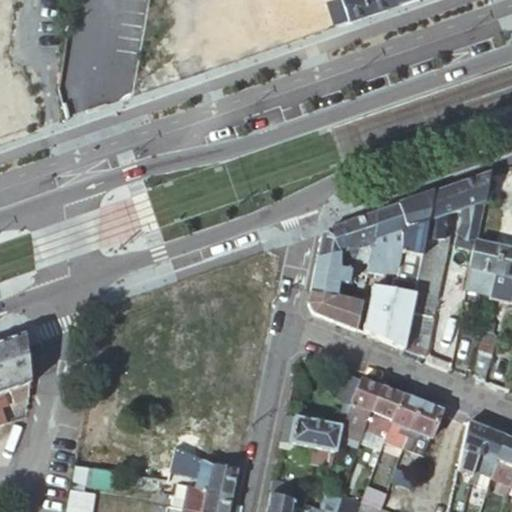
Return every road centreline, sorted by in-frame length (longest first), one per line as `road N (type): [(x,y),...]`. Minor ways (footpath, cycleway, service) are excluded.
road 1 (secondary): [(511,54),(263,140),(63,196)]
road 2 (secondary): [(70,284),(308,198)]
road 3 (residential): [(281,326),(511,418)]
road 4 (secondary): [(308,198),(511,120)]
road 5 (unclassified): [(70,284),(36,475)]
road 6 (residential): [(242,511),(281,326)]
road 7 (residential): [(281,326),(308,198)]
